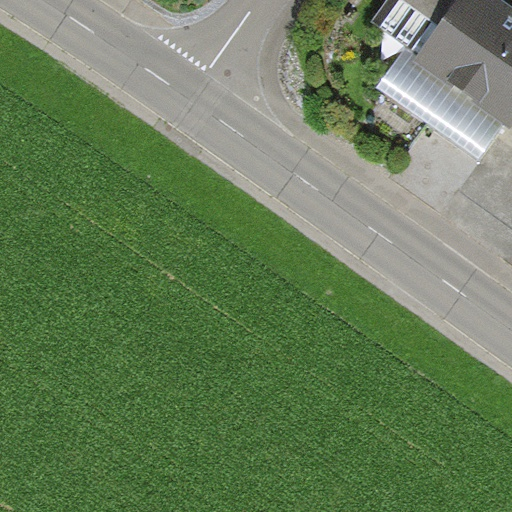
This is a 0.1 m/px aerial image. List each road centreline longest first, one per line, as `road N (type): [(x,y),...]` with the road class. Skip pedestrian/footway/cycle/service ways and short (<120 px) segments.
road 1 (tertiary): [(511,335),(195,106)]
road 2 (tertiary): [(195,106),(27,0)]
road 3 (residential): [(269,0),(195,106)]
